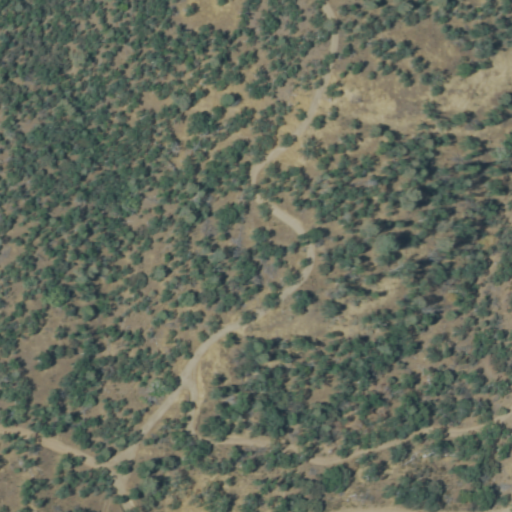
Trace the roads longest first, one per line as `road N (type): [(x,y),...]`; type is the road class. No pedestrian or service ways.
road 1 (track): [(487,511),(201,461),(189,427),(191,397),(181,384)]
road 2 (track): [(195,442),(258,443),(324,460),(511,410)]
